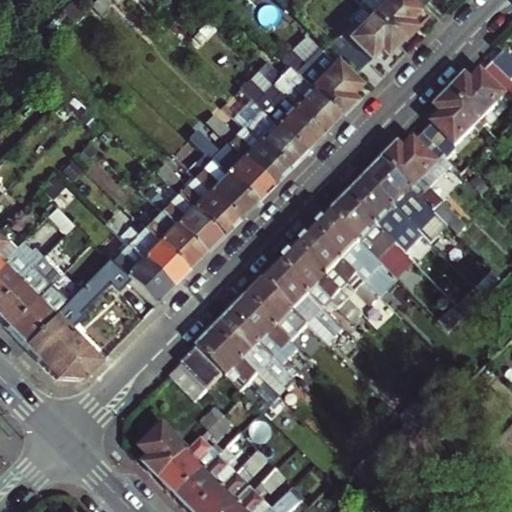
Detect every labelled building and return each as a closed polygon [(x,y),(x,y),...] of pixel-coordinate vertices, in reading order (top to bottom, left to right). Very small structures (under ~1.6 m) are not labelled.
[(139,0),(148,9),(157,0),(139,0)] [(362,0),(357,5),(360,8),(364,12),(367,8),(372,13),(385,0),(362,0)] [(367,8),(364,12),(398,46),(413,30),(407,24),(416,14),(427,3),(424,0),(385,0),(372,13),(367,8)] [(347,21),(350,24),(356,30),(365,21),(360,15),(364,12),(360,8),(347,21)] [(356,30),(350,24),(328,46),(356,74),(377,53),(384,60),(398,46),(364,12),(360,15),(365,21),(356,30)] [(407,24),(413,30),(423,21),(416,14),(407,24)] [(339,120),(354,105),(347,98),(356,88),(320,52),(304,68),(289,53),(281,62),(288,69),(310,91),(339,120)] [(511,61),(503,53),(493,64),(511,83),(511,81),(511,61)] [(278,94),(292,108),(322,138),(339,120),(310,91),(302,98),(281,77),(280,78),(266,64),(257,73),(278,94)] [(466,79),(451,94),(484,127),(487,124),(483,119),(504,98),(507,101),(510,99),(511,100),(511,83),(493,64),(472,85),(466,79)] [(288,69),(281,77),(302,98),(310,91),(288,69)] [(239,91),(253,105),(262,97),(248,82),(239,91)] [(244,114),(253,105),(239,91),(230,100),(244,114)] [(62,102),(78,119),(87,110),(71,93),(62,102)] [(292,108),(278,94),(270,102),(284,116),(292,108)] [(451,94),(435,109),(442,116),(422,136),(453,166),(462,175),(471,166),(456,151),(455,146),(475,126),(480,131),(484,127),(451,94)] [(322,138),(292,108),(284,116),(270,102),(260,112),(274,126),(304,156),(322,138)] [(267,133),(274,126),(260,112),(253,119),(267,133)] [(269,191),(286,174),(257,145),(250,152),(235,137),(234,138),(212,117),(204,126),(225,147),(240,162),(269,191)] [(241,117),(235,123),(242,130),(248,124),(241,117)] [(286,174),(304,156),(274,126),(267,133),(253,119),(248,124),(242,130),(257,145),(286,174)] [(242,130),(235,137),(250,152),(257,145),(242,130)] [(209,163),(224,178),(253,207),(269,191),(240,162),(233,169),(218,155),(196,134),(188,142),(209,163)] [(453,166),(422,136),(404,154),(397,147),(382,162),(426,205),(434,212),(448,226),(457,236),(466,227),(430,189),(453,166)] [(216,186),(202,171),(201,171),(179,151),(176,154),(166,145),(162,150),(192,181),(207,195),(236,224),(253,207),(224,178),(216,186)] [(233,169),(240,162),(225,147),(218,155),(233,169)] [(426,205),(382,162),(365,180),(395,210),(402,202),(416,215),(426,205)] [(224,178),(209,163),(202,171),(216,186),(224,178)] [(163,167),(154,176),(168,190),(177,181),(163,167)] [(365,180),(348,198),(377,227),(385,220),(399,234),(409,223),(395,210),(365,180)] [(200,203),(207,195),(192,181),(185,188),(200,203)] [(148,183),(139,192),(153,205),(161,197),(148,183)] [(200,203),(185,188),(176,197),(191,212),(220,240),(236,224),(207,195),(200,203)] [(143,215),(153,205),(139,192),(129,202),(143,215)] [(191,212),(176,197),(169,204),(184,219),(191,212)] [(367,238),(380,251),(384,255),(395,245),(391,241),(377,227),(348,198),(330,216),(360,245),(367,238)] [(409,223),(416,215),(402,202),(395,210),(409,223)] [(184,219),(169,204),(160,213),(175,228),(204,257),(220,240),(191,212),(184,219)] [(55,211),(47,218),(65,236),(72,228),(55,211)] [(448,226),(434,212),(425,221),(439,235),(448,226)] [(160,213),(152,220),(168,236),(175,228),(160,213)] [(330,216),(313,233),(351,270),(359,262),(386,289),(395,280),(373,258),(360,245),(330,216)] [(170,291),(187,273),(158,245),(151,253),(135,238),(134,239),(113,218),(105,226),(119,240),(126,247),(141,262),(170,291)] [(204,257),(175,228),(168,236),(152,220),(143,230),(158,245),(187,273),(204,257)] [(385,220),(377,227),(391,241),(399,234),(385,220)] [(119,240),(105,226),(96,235),(110,248),(119,240)] [(151,253),(158,245),(143,230),(135,238),(151,253)] [(430,244),(416,231),(408,239),(421,253),(430,244)] [(297,250),(341,293),(349,285),(370,305),(378,297),(351,270),(313,233),(297,250)] [(360,245),(373,258),(380,251),(367,238),(360,245)] [(14,251),(7,243),(0,250),(0,264),(1,265),(14,251)] [(0,265),(0,300),(18,282),(11,275),(25,261),(31,255),(21,244),(14,251),(1,265),(0,265)] [(141,262),(126,247),(119,254),(134,270),(141,262)] [(421,270),(399,249),(390,257),(412,279),(421,270)] [(280,266),(309,295),(316,287),(332,302),(353,323),(362,314),(341,293),(297,250),(280,266)] [(128,283),(153,308),(170,291),(141,262),(134,270),(119,254),(109,264),(128,283)] [(11,275),(18,282),(32,269),(25,261),(11,275)] [(359,262),(351,270),(378,297),(386,289),(359,262)] [(108,264),(67,304),(53,318),(23,347),(56,380),(80,380),(97,364),(67,334),(82,319),(80,316),(108,288),(115,296),(128,283),(109,264),(108,264)] [(280,266),(264,283),(308,326),(324,310),(309,295),(280,266)] [(46,268),(38,275),(42,279),(29,293),(35,300),(57,279),(46,268)] [(0,300),(0,323),(6,329),(35,300),(29,293),(42,279),(38,275),(32,269),(18,282),(0,300)] [(6,329),(23,347),(53,318),(47,311),(60,297),(74,284),(62,273),(57,279),(35,300),(6,329)] [(264,283),(247,300),(275,328),(283,320),(299,335),(308,326),(264,283)] [(316,287),(309,295),(324,310),(332,302),(316,287)] [(67,304),(60,297),(47,311),(53,318),(67,304)] [(231,317),(259,345),(267,337),(282,352),(304,373),(312,364),(290,343),(275,328),(247,300),(231,317)] [(274,360),(259,345),(231,317),(214,333),(243,361),(250,354),(265,369),(287,390),(296,381),(274,360)] [(290,343),(299,335),(283,320),(275,328),(290,343)] [(306,341),(315,332),(308,326),(299,335),(306,341)] [(329,347),(315,332),(306,341),(321,356),(329,347)] [(243,361),(214,333),(197,350),(222,375),(224,377),(226,379),(233,371),(248,386),(250,384),(257,391),(255,392),(270,407),(280,397),(258,376),(243,361)] [(267,337),(259,345),(274,360),(282,352),(267,337)] [(207,390),(222,375),(197,350),(182,366),(207,390)] [(258,376),(265,369),(250,354),(243,361),(258,376)] [(191,399),(202,388),(180,367),(169,378),(191,399)] [(226,379),(241,393),(248,386),(233,371),(226,379)] [(427,412),(412,428),(419,435),(435,420),(427,412)] [(224,418),(209,433),(217,441),(232,426),(224,418)] [(151,460),(143,467),(159,483),(189,453),(164,428),(141,450),(151,460)] [(241,436),(220,457),(176,500),(187,511),(199,511),(237,475),(228,465),(249,444),(241,436)] [(203,439),(189,453),(159,483),(176,500),(220,457),(203,439)] [(259,453),(237,475),(199,511),(235,511),(242,506),(234,499),(247,485),(246,483),(268,462),(259,453)] [(242,506),(235,511),(255,511),(265,503),(263,500),(269,494),(271,494),(285,480),(277,471),(255,493),(242,506)] [(255,493),(247,485),(234,499),(242,506),(255,493)] [(273,510),(270,511),(291,511),(298,505),(288,495),(273,510)] [(255,511),(270,511),(273,510),(265,503),(255,511)]
